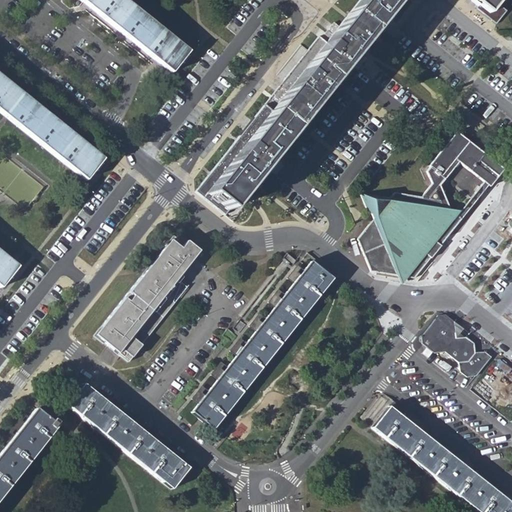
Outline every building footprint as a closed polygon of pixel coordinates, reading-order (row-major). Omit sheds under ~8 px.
[(78,0),(170,73),(187,52),(122,0),(78,0)] [(227,210),(393,0),(358,0),(339,25),(327,15),(309,38),(314,42),(198,188),(227,210)] [(472,0),(489,13),(498,0),(472,0)] [(102,160),(7,84),(0,78),(0,113),(6,118),(85,181),(102,160)] [(391,196),(357,191),(370,221),(356,239),(370,271),(413,278),(429,258),(423,253),(432,242),(438,247),(456,225),(438,186),(457,162),(487,185),(498,171),(467,146),(470,143),(455,132),(428,166),(424,163),(420,169),(428,188),(420,197),(393,192),(391,196)] [(501,168),(470,143),(467,146),(498,171),(501,168)] [(503,169),(501,168),(498,171),(487,185),(489,187),(503,169)] [(183,266),(196,249),(186,241),(178,250),(168,241),(84,345),(118,372),(172,303),(170,301),(179,282),(174,278),(183,266)] [(432,242),(423,253),(429,258),(438,247),(432,242)] [(0,288),(17,267),(0,253),(0,288)] [(211,429),(331,279),(310,262),(299,275),(293,270),(286,279),(292,283),(280,299),(274,295),(268,303),(273,307),(261,323),(254,318),(247,326),(254,331),(241,347),(235,342),(228,351),(235,356),(222,371),(216,366),(209,375),(215,380),(203,395),(197,390),(190,399),(196,404),(190,412),(211,429)] [(179,282),(185,268),(183,266),(174,278),(179,282)] [(179,282),(170,301),(172,303),(185,287),(179,282)] [(482,352),(472,353),(471,344),(463,338),(452,338),(451,321),(442,314),(435,316),(419,337),(419,344),(432,354),(443,352),(456,363),(457,372),(464,378),(473,377),(488,357),(482,352)] [(231,328),(237,333),(244,325),(238,320),(231,328)] [(467,333),(451,321),(452,338),(463,338),(467,333)] [(235,336),(226,329),(220,335),(230,343),(235,336)] [(65,405),(170,489),(187,468),(82,384),(65,405)] [(371,428),(475,511),(511,511),(511,506),(388,407),(371,428)] [(0,496),(56,426),(56,423),(52,420),(51,421),(35,409),(29,418),(3,449),(0,453),(0,496)] [(0,446),(3,449),(29,418),(24,414),(0,443),(0,446)]
